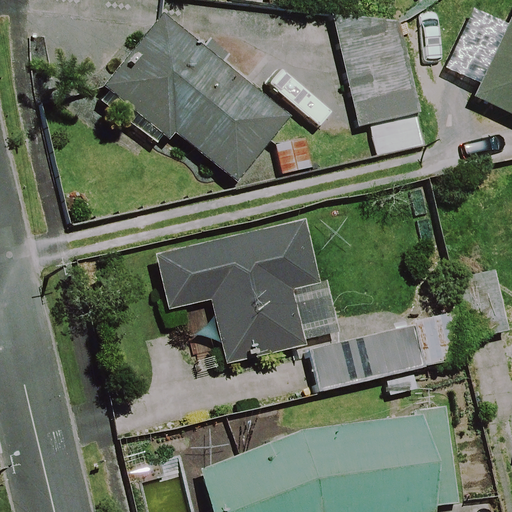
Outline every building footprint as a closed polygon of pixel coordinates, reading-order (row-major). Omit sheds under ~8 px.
[(511,0),(508,0),(495,28),(462,12),(433,72),(467,87),(460,102),(511,127),(511,0)] [(278,121),(149,17),(89,92),(156,146),(163,138),(225,188),(278,121)] [(410,116),(414,116),(393,27),(321,17),(347,131),(364,127),(370,157),(417,147),(410,116)] [(307,286),(292,223),(140,259),(154,315),(197,305),(212,370),(294,350),(292,345),(328,336),(316,284),(307,286)] [(483,276),(449,283),(461,343),(495,336),(483,276)] [(298,355),(308,397),(451,362),(441,320),(298,355)] [(113,400),(126,444),(195,425),(183,381),(113,400)] [(287,435),(187,474),(201,511),(423,511),(449,507),(437,410),(406,414),(407,420),(287,435)]
